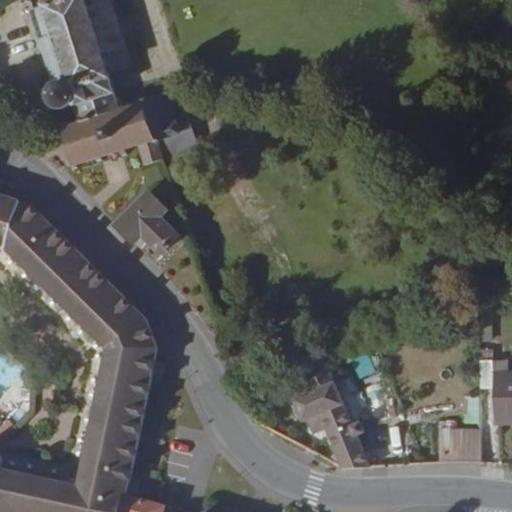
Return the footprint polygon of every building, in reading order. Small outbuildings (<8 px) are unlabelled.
[(117,108),(122,106),(111,70),(137,61),(117,0),(57,0),(30,9),(54,83),(49,88),(48,95),(49,99),(55,105),(60,105),(64,105),(67,103),(73,94),(81,120),(111,110),(110,106),(116,104),(117,108)] [(168,91),(147,98),(159,136),(179,130),(168,91)] [(68,158),(70,164),(75,162),(76,167),(81,166),(80,161),(98,155),(100,158),(105,157),(104,153),(121,149),(122,153),(130,150),(128,146),(141,142),(147,161),(167,158),(159,136),(147,98),(145,94),(139,95),(140,100),(122,106),(117,108),(116,104),(110,106),(111,110),(81,120),(67,124),(66,119),(61,120),(63,124),(58,126),(59,132),(65,130),(72,157),(68,158)] [(32,203),(0,191),(0,511),(120,511),(122,504),(124,497),(120,497),(154,349),(145,320),(54,224),(32,203)] [(151,191),(118,222),(135,241),(144,232),(161,250),(180,231),(163,213),(167,209),(151,191)] [(473,257),(448,271),(466,309),(491,295),(473,257)] [(469,364),(469,392),(482,392),(481,426),(511,427),(511,375),(483,374),(483,366),(469,364)] [(348,467),(368,466),(356,436),(362,433),(357,423),(351,425),(328,371),(311,381),(348,467)] [(476,422),(478,397),(464,396),(463,421),(476,422)] [(467,463),(468,431),(426,433),(427,465),(467,463)]
